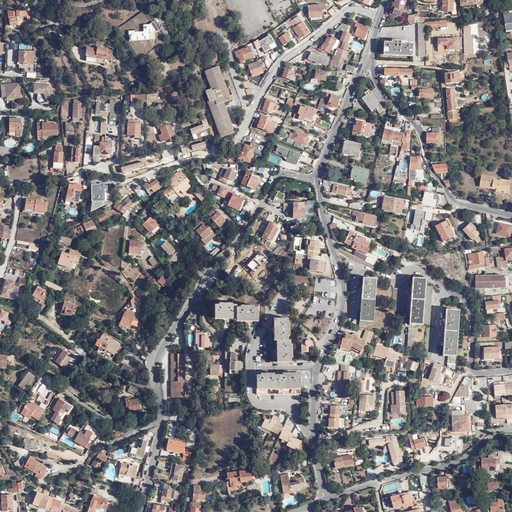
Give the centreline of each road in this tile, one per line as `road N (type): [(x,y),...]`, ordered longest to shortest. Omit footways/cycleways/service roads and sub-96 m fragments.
road 1 (unclassified): [(139,511),(163,410),(151,359),(276,176),(313,176)]
road 2 (residential): [(380,16),(353,7),(284,59),(235,145),(121,184),(104,164)]
road 3 (unclassified): [(511,217),(453,199),(431,170),(418,128),(378,90),(368,61)]
road 4 (unclassified): [(511,436),(488,438),(440,467),(321,499)]
road 5 (unclassified): [(317,366),(344,288),(313,176)]
road 6 (unclassified): [(317,366),(311,427),(318,437),(313,486),(321,499)]
road 7 (unclassified): [(368,61),(313,176)]
